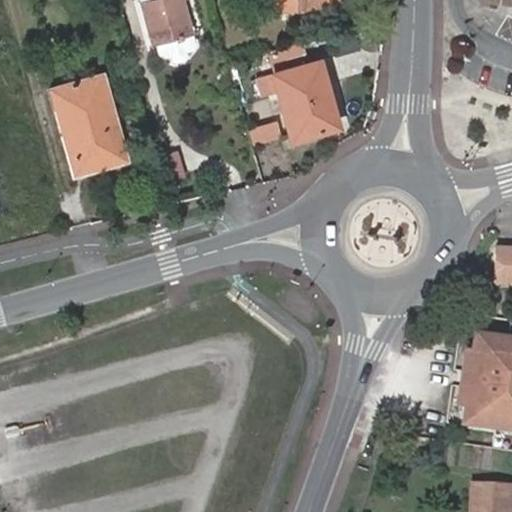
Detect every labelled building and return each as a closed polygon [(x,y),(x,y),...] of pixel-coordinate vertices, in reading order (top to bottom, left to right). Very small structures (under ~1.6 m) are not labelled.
[(139,0),(152,44),(155,44),(158,54),(164,57),(169,56),(170,60),(174,62),(184,59),(187,55),(186,52),(191,50),(194,44),(182,0),(139,0)] [(280,0),(280,8),(337,7),(336,0),(280,0)] [(318,61),(273,74),(291,138),(337,125),(318,61)] [(74,174),(125,159),(101,74),(50,89),(74,174)] [(272,74),(255,76),(257,93),(275,91),(272,74)] [(253,145),(283,139),(278,120),(248,126),(253,145)] [(511,285),(511,246),(495,246),(494,285),(511,285)] [(511,339),(483,335),(473,343),(462,416),(469,424),(511,430),(511,339)] [(510,511),(511,488),(472,485),(470,511),(510,511)]
